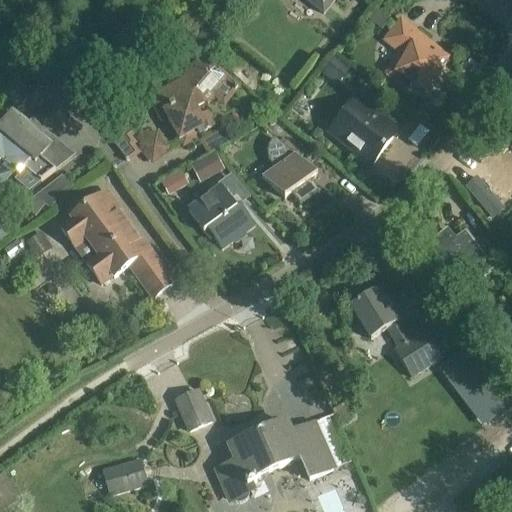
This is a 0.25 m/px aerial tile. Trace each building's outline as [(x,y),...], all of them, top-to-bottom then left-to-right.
[(308,0),(307,2),(324,16),(335,0),(308,0)] [(376,12),(369,21),(381,30),(388,21),(376,12)] [(433,47),(401,22),(386,42),(406,58),(397,74),(398,75),(395,80),(409,90),(413,84),(429,94),(448,61),(431,50),(433,47)] [(352,69),(335,55),(320,74),(337,87),(352,69)] [(205,56),(202,59),(183,81),(157,95),(165,111),(164,112),(180,142),(183,140),(187,146),(202,138),(201,136),(216,128),(204,107),(208,105),(218,93),(213,89),(221,81),(236,95),(242,89),(205,56)] [(357,99),(328,135),(370,169),(393,140),(399,132),(384,120),(357,99)] [(51,147),(12,116),(0,130),(0,136),(1,137),(0,138),(0,185),(11,177),(14,173),(19,178),(16,182),(29,192),(56,172),(41,160),(51,147)] [(102,132),(129,167),(139,159),(130,147),(132,146),(127,139),(133,134),(121,118),(102,132)] [(140,147),(142,149),(140,151),(149,163),(168,148),(165,150),(157,139),(155,141),(148,132),(137,140),(142,146),(140,147)] [(282,146),(274,139),(271,143),(268,148),(267,153),(268,158),(269,163),(275,171),(263,179),(262,180),(285,200),(292,195),(300,206),(320,192),(312,181),(318,177),(296,158),(282,146)] [(282,146),(296,158),(301,153),(287,141),(282,146)] [(226,166),(214,153),(201,165),(201,166),(199,168),(207,177),(210,174),(213,178),(226,166)] [(511,153),(496,168),(511,186),(511,153)] [(479,175),(467,184),(493,219),(505,211),(479,175)] [(62,177),(35,198),(49,208),(76,189),(62,177)] [(173,189),(168,180),(161,184),(166,192),(173,189)] [(221,189),(189,212),(204,234),(205,234),(211,242),(214,240),(222,251),(255,227),(240,207),(236,209),(221,189)] [(130,224),(108,193),(99,199),(71,220),(72,221),(60,230),(76,251),(86,265),(101,286),(113,278),(114,279),(143,259),(151,253),(134,230),(132,232),(127,226),(130,224)] [(0,243),(11,236),(0,220),(0,243)] [(444,247),(428,258),(442,279),(449,274),(464,294),(493,273),(471,241),(460,249),(447,232),(438,239),(444,247)] [(38,260),(54,250),(42,234),(27,245),(38,260)] [(175,286),(158,263),(137,278),(154,301),(175,286)] [(379,290),(351,308),(369,338),(385,328),(398,348),(393,352),(410,378),(443,357),(428,332),(410,343),(397,321),(398,320),(390,307),(379,290)] [(473,382),(501,416),(511,406),(511,399),(472,347),(442,370),(459,393),(473,382)] [(190,434),(212,424),(199,394),(177,403),(190,434)] [(342,429),(358,421),(350,404),(334,411),(342,429)] [(236,463),(217,472),(224,489),(231,506),(235,504),(237,505),(240,505),(242,505),(245,504),(248,502),(249,500),(250,498),(259,494),(253,482),(298,463),(307,485),(334,474),(334,473),(355,463),(334,416),(291,436),(285,423),(282,424),(284,429),(273,434),(273,433),(262,433),(229,447),(236,463)] [(142,461),(101,471),(108,499),(150,488),(142,461)] [(511,461),(456,507),(460,511),(502,511),(511,504),(511,461)] [(0,511),(6,511),(23,500),(3,475),(0,477),(0,511)]
